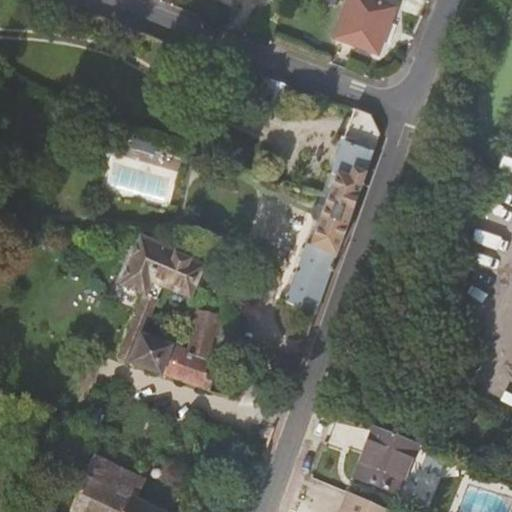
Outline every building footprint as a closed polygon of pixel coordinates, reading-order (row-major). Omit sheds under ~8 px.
[(274,0),(263,0),(260,10),(270,14),(274,0)] [(399,8),(379,0),(354,0),(338,39),(380,55),(399,8)] [(226,82),(232,65),(212,57),(206,75),(226,82)] [(286,105),(293,87),(274,81),(267,98),(286,105)] [(372,117),(360,112),(350,142),(346,141),(335,173),(338,175),(329,204),(323,202),(313,206),(312,207),(311,209),(317,218),(318,219),(322,221),(323,222),(322,223),(315,245),(309,244),(289,302),(317,314),(369,169),(381,135),(372,117)] [(192,297),(208,258),(204,256),(203,257),(194,254),(193,256),(184,253),(182,257),(141,242),(123,287),(144,296),(157,301),(163,286),(192,297)] [(121,359),(134,363),(144,335),(157,301),(144,296),(121,359)] [(134,363),(209,390),(213,370),(207,368),(218,317),(210,315),(200,313),(191,352),(144,335),(134,363)] [(292,384),(298,365),(273,352),(266,370),(292,384)] [(169,423),(142,409),(128,439),(155,452),(169,423)] [(405,477),(418,444),(375,426),(361,459),(405,477)] [(129,450),(102,437),(101,440),(87,475),(136,498),(143,480),(122,469),(129,450)] [(405,477),(361,459),(353,476),(397,495),(405,477)] [(164,511),(136,498),(87,475),(70,511),(164,511)] [(393,511),(395,510),(349,491),(338,511),(393,511)]
